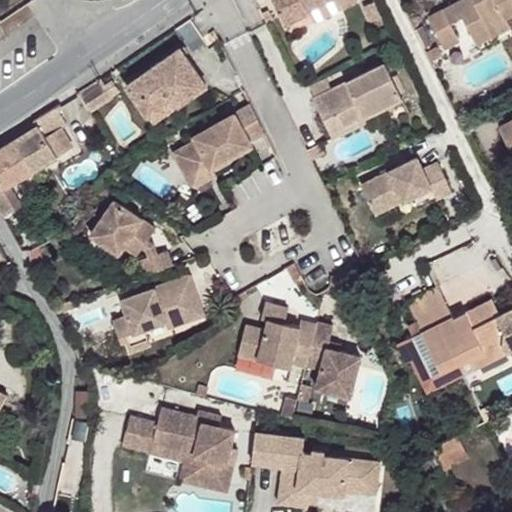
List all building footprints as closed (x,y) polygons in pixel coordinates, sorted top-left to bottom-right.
[(274,0),(285,20),(310,7),(308,4),(314,0),(342,0),(343,1),(346,0),(274,0)] [(496,38),(511,29),(511,22),(510,17),(511,16),(511,0),(464,0),(431,18),(447,51),(463,42),(453,24),(465,18),(475,36),(490,28),(495,37),(496,38)] [(417,31),(425,48),(432,45),(423,27),(417,31)] [(490,28),(475,36),(479,45),(495,37),(490,28)] [(511,35),(511,29),(496,38),(497,42),(511,35)] [(172,94),(178,103),(208,83),(182,45),(128,80),(147,111),(172,94)] [(343,122),(363,111),(402,92),(384,56),(312,93),(323,114),(337,108),(343,122)] [(83,87),(92,103),(121,85),(115,74),(108,79),(104,73),(83,87)] [(153,120),(178,103),(172,94),(147,111),(153,120)] [(266,127),(252,97),(192,126),(193,131),(170,142),(181,168),(207,155),(209,160),(231,149),(228,143),(236,139),(239,145),(254,138),(252,133),(266,127)] [(0,205),(4,212),(22,202),(10,180),(73,142),(63,124),(69,121),(57,102),(33,115),(37,123),(0,144),(0,205)] [(366,116),(363,111),(343,122),(337,108),(323,114),(333,133),(346,126),(366,116)] [(511,120),(502,126),(511,145),(511,120)] [(231,149),(239,145),(236,139),(228,143),(231,149)] [(321,139),(308,147),(312,155),(326,149),(321,139)] [(417,150),(362,179),(377,208),(431,179),(438,190),(453,182),(438,154),(423,161),(417,150)] [(207,155),(181,168),(187,180),(213,168),(209,160),(207,155)] [(125,166),(117,161),(110,169),(119,175),(125,166)] [(146,271),(174,260),(169,245),(158,248),(155,239),(149,234),(144,231),(147,226),(152,229),(157,222),(115,194),(92,227),(120,247),(125,241),(138,250),(143,242),(147,246),(150,252),(140,255),(146,271)] [(144,231),(149,234),(152,229),(147,226),(144,231)] [(305,272),(297,258),(289,262),(297,276),(305,272)] [(126,335),(130,346),(150,339),(145,324),(165,317),(178,312),(181,317),(197,311),(188,289),(196,286),(190,270),(124,294),(130,309),(113,314),(121,338),(126,335)] [(411,356),(427,388),(465,370),(459,357),(471,351),(475,358),(511,339),(511,303),(501,309),(493,294),(455,313),(439,282),(408,298),(418,318),(423,327),(414,331),(398,339),(407,358),(411,356)] [(188,289),(197,311),(205,309),(196,286),(188,289)] [(317,319),(318,316),(304,312),(300,324),(292,322),(292,326),(285,323),(285,321),(291,300),(268,294),(264,310),(270,312),(268,322),(248,316),(239,347),(292,361),(294,356),(306,359),(317,319)] [(165,317),(167,323),(181,317),(178,312),(165,317)] [(369,330),(364,318),(355,322),(361,334),(369,330)] [(306,359),(305,364),(320,369),(314,387),(349,396),(360,355),(327,346),(333,324),(317,319),(306,359)] [(511,339),(475,358),(478,364),(511,347),(511,339)] [(205,390),(207,381),(198,379),(196,387),(205,390)] [(306,399),(310,385),(300,381),(297,393),(296,396),(306,399)] [(89,389),(76,388),(73,414),(86,415),(89,389)] [(296,396),(297,393),(286,390),(281,408),(292,410),(296,396)] [(119,443),(149,450),(152,442),(185,450),(186,444),(194,446),(187,474),(203,478),(202,483),(225,489),(233,459),(225,457),(229,443),(233,425),(216,422),(218,412),(195,406),(194,411),(158,403),(154,419),(127,412),(119,443)] [(300,482),(320,484),(345,487),(346,482),(377,485),(381,453),(324,447),(324,443),(312,441),(311,447),(301,445),(303,431),(254,426),(251,456),(282,460),(277,497),(298,499),(300,482)] [(436,442),(447,465),(468,454),(457,431),(436,442)] [(152,442),(149,450),(183,458),(179,478),(202,483),(203,478),(187,474),(194,446),(186,444),(185,450),(152,442)] [(236,444),(229,443),(225,457),(233,459),(236,444)] [(242,464),(241,477),(248,478),(250,465),(242,464)] [(438,470),(445,482),(453,477),(447,465),(438,470)] [(319,502),(320,484),(300,482),(298,499),(319,502)]
